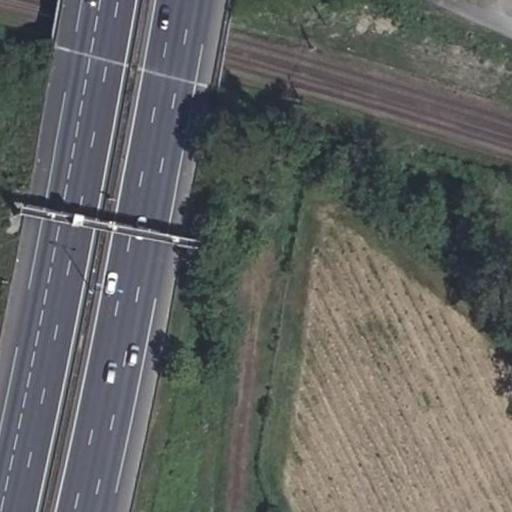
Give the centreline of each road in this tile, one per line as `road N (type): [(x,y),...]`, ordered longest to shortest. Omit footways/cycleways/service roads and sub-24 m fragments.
road 1 (motorway): [(81,511),(183,0)]
road 2 (motorway): [(108,0),(9,511)]
